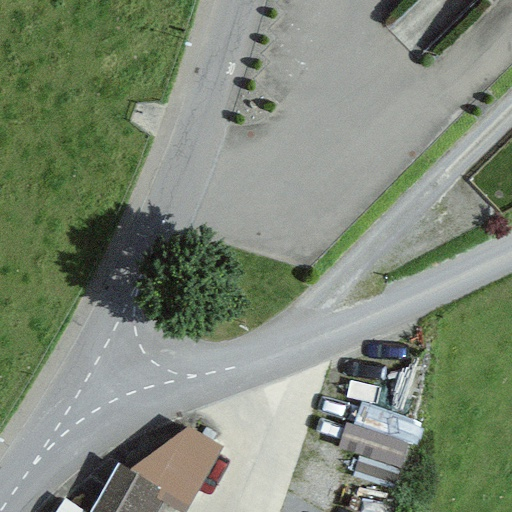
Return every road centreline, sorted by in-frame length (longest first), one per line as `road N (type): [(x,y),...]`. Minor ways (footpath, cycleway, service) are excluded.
road 1 (unclassified): [(511,247),(265,358),(192,377),(138,373),(99,358)]
road 2 (residential): [(99,358),(142,272),(240,0)]
road 3 (residential): [(0,511),(99,358)]
